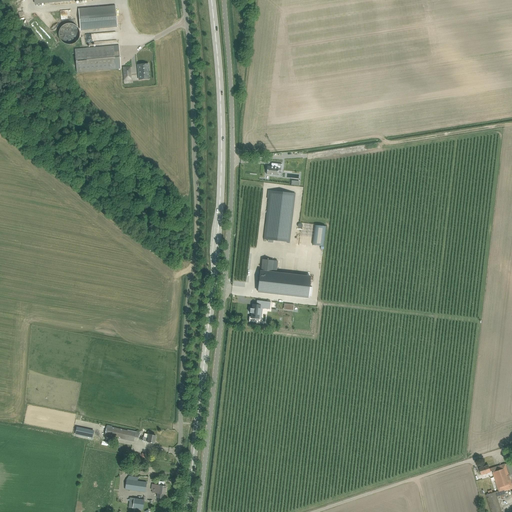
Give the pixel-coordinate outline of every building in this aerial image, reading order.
[(89,28),(118,26),(116,5),(88,8),(89,28)] [(70,46),(71,46),(73,45),(75,44),(76,43),(78,42),(79,41),(79,39),(80,37),(80,35),(80,34),(79,32),(79,30),(78,29),(76,27),(75,26),(73,26),(71,25),(70,25),(68,25),(66,26),(64,26),(63,27),(62,29),(61,30),(60,32),(59,34),(59,35),(59,37),(60,39),(61,41),(62,42),(63,43),(64,44),(66,45),(68,46),(70,46)] [(115,57),(115,52),(119,52),(119,46),(76,49),(77,72),(121,69),(120,56),(115,57)] [(138,69),(139,80),(148,79),(148,69),(149,69),(148,64),(139,65),(139,69),(138,69)] [(267,166),(266,174),(277,175),(278,171),(281,172),(282,164),(274,163),(273,167),(267,166)] [(289,242),(295,193),(268,190),(267,199),(268,199),(264,239),(289,242)] [(306,233),(304,233),(303,241),(306,242),(307,243),(308,242),(311,242),(312,231),(306,230),(306,233)] [(311,276),(277,273),(278,261),(261,259),(258,291),(308,297),(311,276)] [(248,315),(247,320),(254,321),(254,316),(258,316),(259,313),(260,313),(261,307),(269,308),(270,300),(260,299),(260,304),(256,303),(251,303),(251,307),(249,306),(249,311),(250,311),(250,315),(248,315)] [(138,438),(139,433),(106,426),(104,435),(134,441),(135,437),(138,438)] [(76,428),(75,434),(92,437),(93,432),(76,428)] [(154,443),(156,436),(144,433),(144,437),(143,437),(142,441),(154,443)] [(488,465),(480,468),(482,475),(492,471),(499,491),(486,495),(491,511),(501,511),(499,502),(501,502),(499,496),(505,494),(504,491),(511,488),(511,484),(509,476),(511,474),(511,468),(510,463),(490,469),(488,465)] [(126,479),(125,489),(145,492),(146,482),(137,481),(138,477),(129,476),(126,479)] [(153,489),(152,492),(158,493),(157,498),(163,498),(164,494),(165,494),(166,486),(164,486),(164,482),(159,481),(159,485),(152,484),(151,489),(153,489)] [(134,498),(132,508),(142,509),(144,499),(134,498)]
